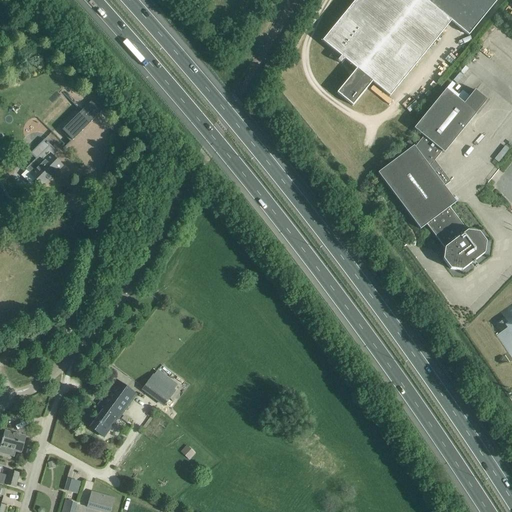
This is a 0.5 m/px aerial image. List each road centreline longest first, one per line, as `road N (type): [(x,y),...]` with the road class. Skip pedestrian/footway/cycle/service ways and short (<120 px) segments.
road 1 (motorway): [(94,0),(305,253),(486,511)]
road 2 (motorway): [(511,498),(369,293),(130,0)]
road 3 (unclassified): [(0,363),(76,315),(101,223),(134,150)]
